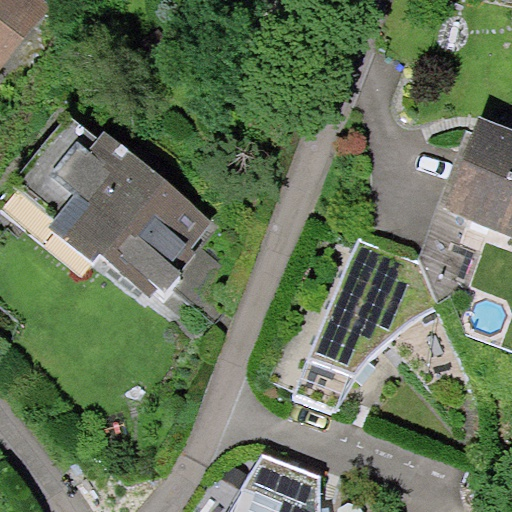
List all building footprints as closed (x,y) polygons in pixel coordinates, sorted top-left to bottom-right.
[(0,0),(0,86),(60,9),(48,0),(0,0)] [(213,222),(103,132),(97,138),(68,114),(12,182),(55,217),(47,227),(92,264),(100,254),(152,297),(159,288),(164,292),(196,253),(191,249),(213,222)] [(458,213),(511,233),(511,147),(487,138),(472,174),(458,213)] [(358,248),(291,401),(338,415),(357,383),(393,339),(439,304),(415,264),(358,248)] [(323,479),(319,477),(263,454),(227,511),(323,511),(323,506),(323,500),(323,494),(323,488),(323,483),(323,479)]
